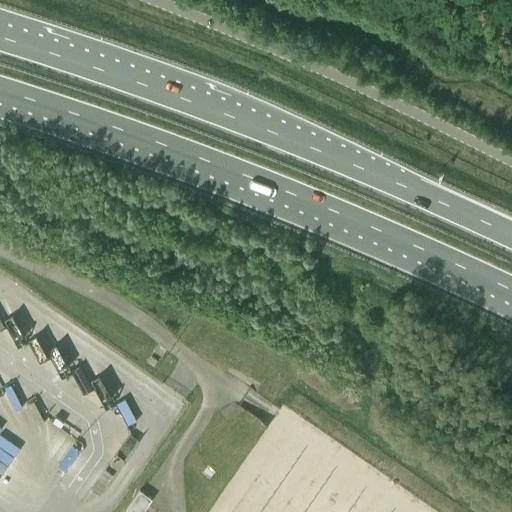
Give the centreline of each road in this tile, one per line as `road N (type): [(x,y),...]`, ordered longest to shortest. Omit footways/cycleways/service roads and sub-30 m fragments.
road 1 (trunk): [(0,91),(215,166),(511,293)]
road 2 (trunk): [(511,236),(255,125),(0,36)]
